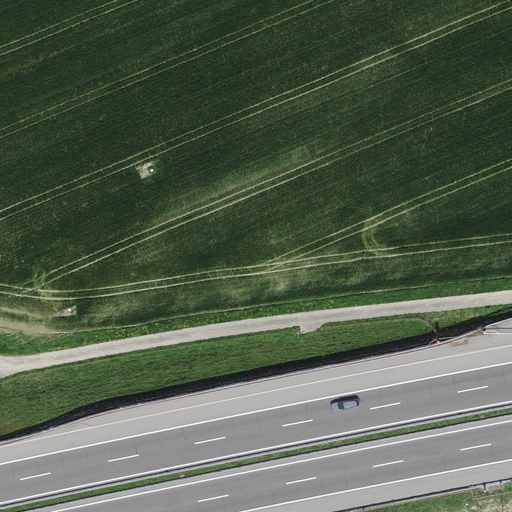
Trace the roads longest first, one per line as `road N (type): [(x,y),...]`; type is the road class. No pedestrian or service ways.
road 1 (motorway): [(511,381),(0,484)]
road 2 (track): [(0,367),(251,325),(511,297)]
road 3 (motorway): [(147,511),(511,440)]
